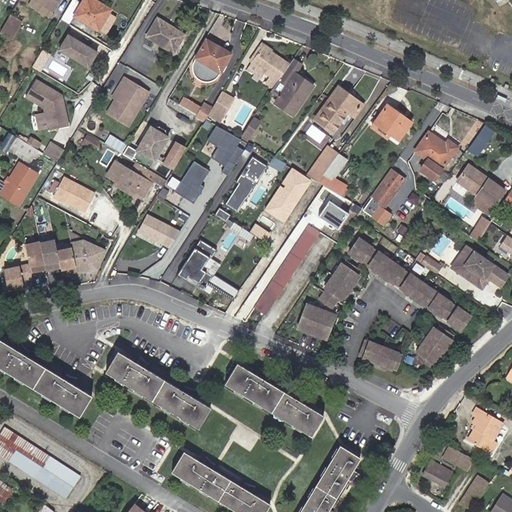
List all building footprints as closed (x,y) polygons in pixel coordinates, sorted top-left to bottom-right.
[(54,13),(33,0),(29,7),(51,19),(54,13)] [(33,0),(54,13),(62,0),(33,0)] [(100,1),(112,8),(113,5),(104,0),(84,0),(76,14),(100,28),(110,10),(99,3),(100,1)] [(110,10),(112,8),(100,1),(99,3),(110,10)] [(1,35),(13,42),(24,25),(12,17),(1,35)] [(155,20),(144,40),(171,56),(183,37),(155,20)] [(99,49),(70,32),(61,46),(89,64),(99,49)] [(202,81),(207,81),(211,80),(215,77),(218,73),(228,56),(203,42),(193,60),(191,64),(191,69),(192,73),(195,77),(198,80),(202,81)] [(262,83),(272,90),(277,82),(289,65),(261,47),(245,71),(258,79),(262,73),(267,77),(262,83)] [(272,90),(271,92),(280,98),(275,104),(293,116),(312,87),(295,75),(301,67),(292,61),(289,65),(277,82),(272,90)] [(147,94),(123,80),(119,87),(122,89),(115,102),(106,115),(127,128),(147,94)] [(57,100),(59,97),(33,81),(23,98),(42,109),(43,114),(46,129),(46,132),(65,128),(60,104),(58,103),(57,100)] [(122,89),(119,87),(111,100),(115,102),(122,89)] [(338,89),(315,121),(334,133),(348,113),(354,117),(363,105),(338,89)] [(232,101),(220,94),(211,109),(209,113),(222,120),(232,101)] [(211,109),(203,104),(196,114),(205,120),(209,113),(211,109)] [(394,115),(395,113),(397,111),(388,104),(384,108),(394,115)] [(388,136),(396,142),(410,124),(395,113),(394,115),(384,108),(372,124),(388,136)] [(46,129),(43,114),(32,116),(35,131),(46,129)] [(253,119),(245,131),(249,133),(257,122),(253,119)] [(385,140),(388,136),(372,124),(369,128),(385,140)] [(486,124),(470,146),(481,154),(496,132),(486,124)] [(241,139),(216,125),(207,141),(218,147),(211,158),(225,167),(222,172),(228,175),(243,151),(236,147),(241,139)] [(153,162),(167,139),(150,129),(136,152),(153,162)] [(433,179),(456,146),(447,140),(444,144),(427,132),(414,151),(428,161),(427,163),(425,162),(419,169),(433,179)] [(10,145),(31,158),(36,150),(15,137),(10,145)] [(171,167),(183,148),(174,142),(162,161),(171,167)] [(54,145),(50,143),(43,153),(48,156),(54,145)] [(54,145),(48,156),(56,161),(63,150),(54,145)] [(321,174),(325,176),(339,156),(326,146),(306,175),(316,181),(321,174)] [(246,199),(247,199),(267,166),(252,156),(245,167),(248,169),(244,176),(241,174),(236,182),(239,184),(226,204),(238,212),(246,199)] [(334,182),(348,162),(339,156),(325,176),(334,182)] [(277,160),(274,165),(284,171),(288,165),(277,160)] [(128,170),(113,161),(104,175),(114,182),(112,184),(131,195),(133,191),(142,197),(150,183),(128,170)] [(177,190),(193,200),(202,186),(199,184),(208,170),(194,161),(177,190)] [(38,174),(19,162),(9,178),(9,180),(8,182),(6,183),(0,192),(0,194),(18,205),(38,174)] [(128,170),(150,183),(155,176),(133,163),(128,170)] [(502,191),(466,166),(455,182),(491,207),(502,191)] [(313,181),(294,169),(267,209),(286,221),(313,181)] [(391,173),(386,180),(396,187),(401,180),(391,173)] [(53,196),(71,206),(83,212),(93,193),(63,177),(53,196)] [(396,187),(386,180),(374,196),(385,203),(387,205),(392,198),(389,196),(396,187)] [(392,198),(398,189),(396,187),(389,196),(392,198)] [(511,198),(505,195),(500,203),(500,204),(511,211),(511,198)] [(70,208),(71,206),(53,196),(52,198),(70,208)] [(385,203),(374,196),(372,199),(382,206),(385,203)] [(452,196),(446,206),(470,221),(476,211),(452,196)] [(329,199),(319,214),(339,227),(349,212),(329,199)] [(511,212),(511,211),(500,204),(497,208),(510,216),(511,212)] [(220,208),(215,215),(226,223),(231,216),(220,208)] [(141,232),(147,235),(162,244),(164,246),(173,231),(150,217),(141,232)] [(487,228),(479,223),(473,232),(481,237),(487,228)] [(263,319),(318,238),(321,234),(311,227),(252,312),(263,319)] [(97,269),(105,249),(84,240),(81,240),(80,237),(69,230),(72,247),(75,261),(78,273),(86,271),(85,267),(91,266),(97,269)] [(244,233),(241,237),(248,242),(251,238),(244,233)] [(511,265),(511,238),(507,234),(498,246),(511,255),(510,258),(511,259),(511,265)] [(162,244),(147,235),(144,241),(159,250),(162,244)] [(471,316),(359,238),(348,253),(361,262),(362,261),(369,265),(368,266),(401,289),(402,288),(409,293),(408,294),(442,317),(442,316),(449,321),(448,322),(461,331),(471,316)] [(60,264),(57,250),(55,239),(40,243),(43,257),(43,258),(50,257),(52,269),(61,267),(60,264)] [(196,286),(203,291),(212,277),(202,270),(209,258),(211,259),(216,251),(200,240),(178,274),(186,279),(188,277),(198,283),(196,286)] [(43,257),(40,243),(39,241),(25,245),(29,264),(31,272),(40,270),(37,258),(43,257)] [(75,261),(72,247),(57,250),(60,264),(67,262),(69,274),(78,273),(75,261)] [(459,273),(476,285),(483,275),(486,277),(501,287),(508,276),(467,247),(459,258),(466,263),(459,273)] [(46,269),(43,258),(43,257),(37,258),(40,270),(46,269)] [(52,269),(50,257),(43,258),(46,269),(46,270),(52,269)] [(459,273),(466,263),(459,258),(452,268),(459,273)] [(425,270),(430,262),(426,260),(421,267),(425,270)] [(341,263),(325,287),(327,289),(320,298),(332,307),(339,297),(344,301),(361,276),(357,273),(359,270),(346,261),(344,264),(341,263)] [(69,274),(67,262),(60,264),(61,267),(63,276),(69,274)] [(433,275),(438,267),(430,262),(425,270),(433,275)] [(31,272),(29,264),(4,270),(8,290),(24,286),(22,279),(32,277),(31,272)] [(486,277),(483,275),(476,285),(479,287),(486,277)] [(337,315),(307,303),(297,328),(327,339),(337,315)] [(437,330),(434,327),(416,352),(420,354),(418,358),(431,367),(434,364),(436,366),(454,341),(452,340),(454,336),(440,326),(437,330)] [(0,340),(0,366),(79,415),(91,396),(73,384),(77,377),(73,377),(69,376),(65,374),(62,378),(27,357),(30,352),(26,349),(22,344),(18,351),(0,340)] [(393,368),(397,370),(402,355),(399,353),(399,352),(370,341),(369,342),(365,340),(360,356),(364,357),(363,358),(392,369),(393,368)] [(118,353),(106,372),(197,429),(210,409),(192,397),(196,391),(189,390),(185,387),(182,392),(146,370),(149,365),(145,363),(141,357),(136,364),(118,353)] [(237,366),(225,385),(310,438),(322,419),(304,407),(308,401),(301,399),(297,397),(294,401),(264,383),(267,378),(263,376),(258,370),(254,377),(237,366)] [(475,427),(474,430),(467,441),(483,450),(490,439),(493,441),(504,423),(477,407),(472,417),(474,418),(471,424),(475,427)] [(0,455),(12,463),(28,443),(4,428),(0,434),(0,455)] [(493,441),(490,439),(483,450),(491,454),(498,444),(493,441)] [(62,464),(28,443),(12,463),(45,485),(62,464)] [(474,457),(449,443),(443,455),(467,469),(474,457)] [(339,449),(299,511),(327,511),(345,482),(350,485),(352,482),(359,477),(351,472),(359,461),(339,449)] [(183,453),(171,472),(235,511),(264,511),(269,505),(251,494),(255,487),(248,486),(244,483),(241,488),(212,470),(214,465),(210,462),(206,457),(201,464),(183,453)] [(451,473),(431,461),(423,476),(443,487),(451,473)] [(62,464),(45,485),(66,497),(80,476),(62,464)] [(468,511),(471,511),(489,484),(478,476),(459,505),(468,511)] [(14,492),(0,481),(0,502),(4,506),(14,492)] [(511,511),(511,500),(502,494),(490,511),(511,511)] [(36,511),(53,511),(54,511),(43,503),(36,511)]
